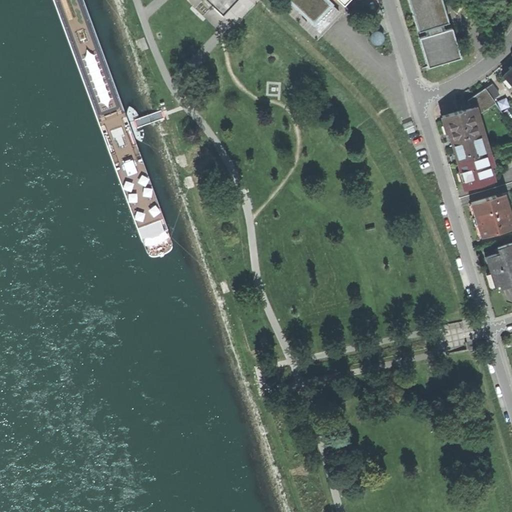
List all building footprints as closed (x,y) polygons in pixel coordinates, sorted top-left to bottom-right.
[(286,0),(321,34),(342,13),(328,0),(286,0)] [(442,0),(408,0),(418,31),(428,28),(439,25),(449,22),(442,0)] [(439,25),(428,28),(429,34),(419,37),(428,67),(461,57),(452,27),(441,30),(439,25)] [(372,40),(373,42),(376,43),(379,43),(383,42),(385,39),(385,36),(385,33),(383,31),(381,30),(378,29),(376,30),(374,31),(372,33),(371,35),(371,38),(372,40)] [(511,66),(502,75),(505,78),(503,79),(509,85),(510,84),(511,86),(511,66)] [(484,88),(492,99),(499,94),(491,83),(484,88)] [(474,107),(476,113),(480,112),(481,113),(495,102),(492,99),(484,88),(467,100),(469,105),(470,108),(474,107)] [(476,113),(474,107),(470,108),(469,105),(461,107),(462,110),(442,116),(444,124),(443,124),(446,133),(449,132),(452,140),(482,131),(476,113)] [(485,141),(482,131),(452,140),(458,161),(485,153),(481,142),(485,141)] [(485,153),(458,161),(462,173),(459,174),(463,187),(492,178),(485,153)] [(503,193),(471,203),(481,236),(511,226),(511,224),(508,211),(509,211),(507,204),(506,204),(503,193)] [(485,257),(491,272),(495,271),(501,288),(511,284),(511,242),(497,247),(499,253),(485,257)]
